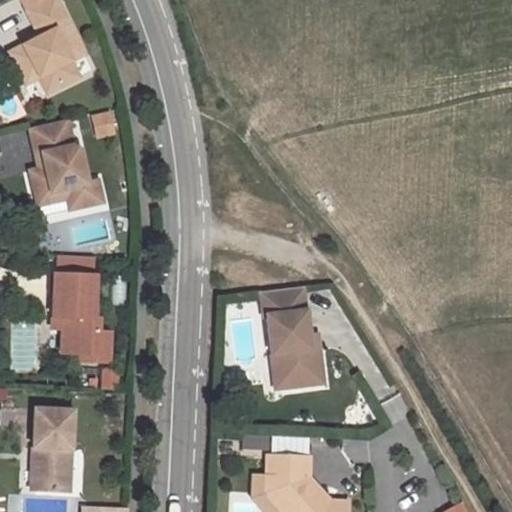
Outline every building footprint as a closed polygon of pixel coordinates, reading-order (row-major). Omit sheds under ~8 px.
[(32,48),(30,43),(9,54),(18,72),(31,65),(38,79),(46,94),(77,78),(69,62),(83,55),(55,0),(48,0),(26,12),(37,34),(42,43),(32,48)] [(37,34),(28,39),(30,43),(32,48),(42,43),(37,34)] [(31,65),(18,72),(25,85),(38,79),(31,65)] [(66,121),(28,129),(34,157),(40,156),(43,169),(37,170),(28,172),(34,197),(63,190),(65,200),(68,211),(101,203),(96,182),(85,184),(78,151),(72,147),(66,121)] [(40,156),(34,157),(37,170),(43,169),(40,156)] [(63,190),(34,197),(36,207),(65,200),(63,190)] [(95,278),(54,276),(52,320),(62,320),(61,355),(95,356),(95,364),(108,364),(110,334),(97,334),(98,321),(93,321),(95,278)] [(306,287),(264,293),(267,318),(270,318),(274,356),(284,354),(288,388),(326,384),(322,348),(313,349),(312,336),(306,287)] [(321,335),(312,336),(313,349),(322,348),(321,335)] [(284,354),(274,356),(278,390),(288,388),(284,354)] [(39,451),(37,492),(69,493),(72,414),(35,412),(33,451),(39,451)] [(311,478),(312,458),(270,457),(268,494),(280,495),(293,508),(289,511),(350,511),(351,503),(333,502),(321,489),(310,488),(311,478)] [(310,488),(321,489),(311,478),(310,488)] [(280,495),(268,494),(285,511),(289,511),(293,508),(280,495)]
